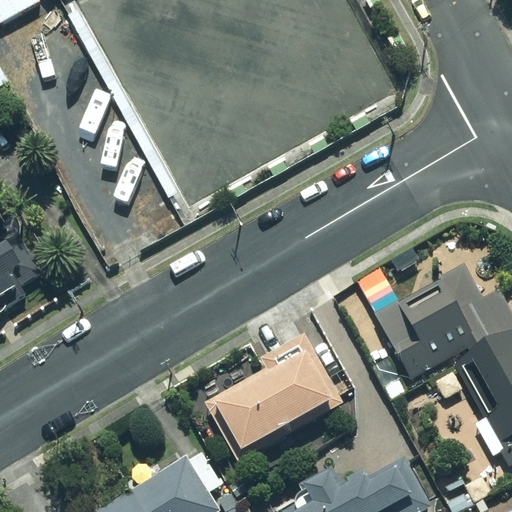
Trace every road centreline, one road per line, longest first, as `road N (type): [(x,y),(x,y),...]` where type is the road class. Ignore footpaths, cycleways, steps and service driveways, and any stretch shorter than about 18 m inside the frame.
road 1 (residential): [(489,117),(0,417)]
road 2 (residential): [(429,0),(489,117)]
